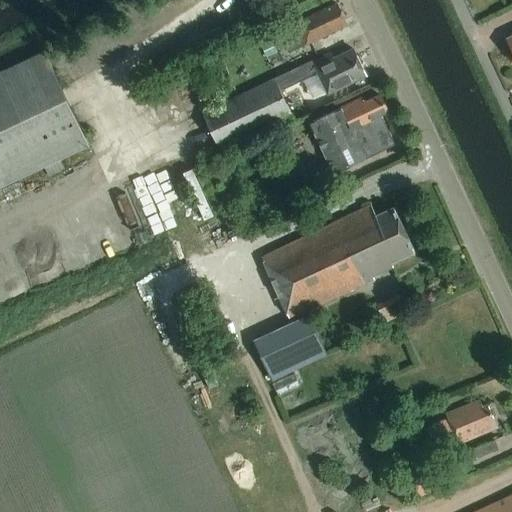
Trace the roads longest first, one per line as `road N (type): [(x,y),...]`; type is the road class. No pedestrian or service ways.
road 1 (tertiary): [(511,313),(361,0)]
road 2 (residential): [(511,114),(457,0)]
